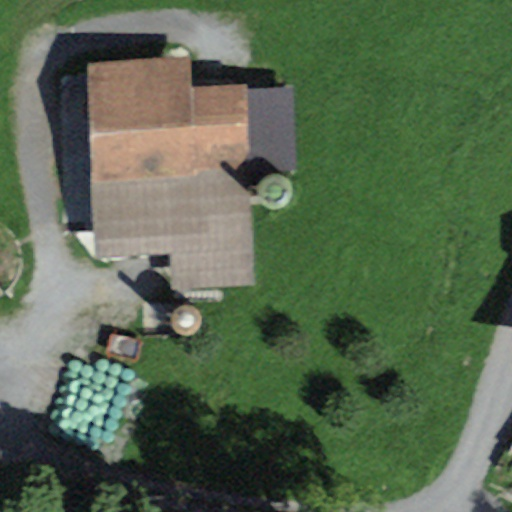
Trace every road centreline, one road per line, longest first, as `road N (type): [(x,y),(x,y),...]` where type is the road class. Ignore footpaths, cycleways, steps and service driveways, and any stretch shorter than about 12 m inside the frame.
road 1 (track): [(266,511),(37,470),(0,453)]
road 2 (track): [(505,374),(465,476),(461,511)]
